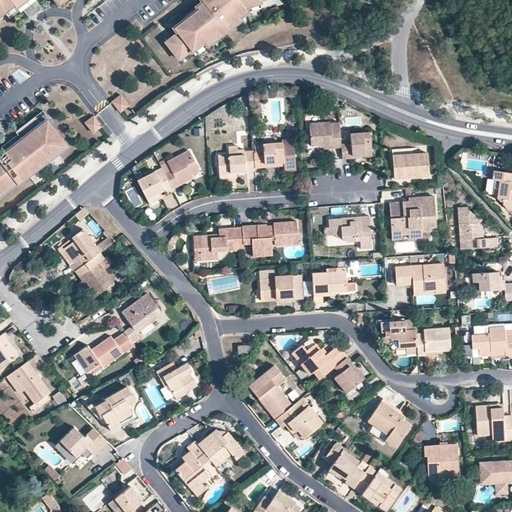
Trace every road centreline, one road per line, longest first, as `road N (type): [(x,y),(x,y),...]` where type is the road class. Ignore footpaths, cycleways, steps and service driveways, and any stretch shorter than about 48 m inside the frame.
road 1 (residential): [(93,186),(198,100),(238,83),(302,76)]
road 2 (residential): [(405,383),(340,321),(210,328)]
road 3 (residential): [(342,192),(201,206),(144,246)]
road 4 (residential): [(350,511),(291,475),(226,395)]
road 5 (residential): [(226,395),(154,437),(146,450),(151,475),(178,511)]
road 6 (unclassified): [(409,20),(302,76)]
